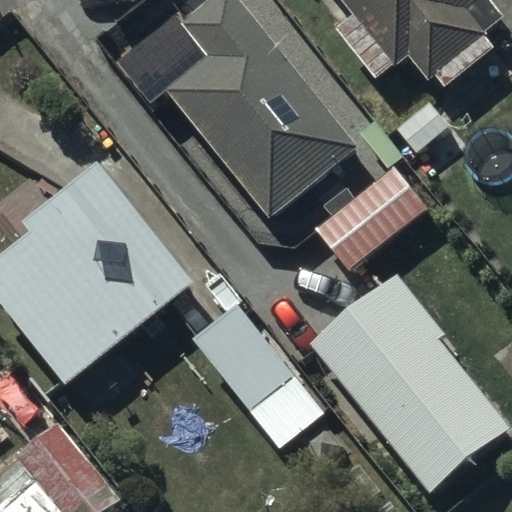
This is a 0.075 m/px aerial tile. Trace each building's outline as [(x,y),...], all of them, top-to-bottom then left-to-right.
[(366,154),(240,0),(231,0),(191,33),(215,63),(173,97),(278,225),(366,154)] [(511,23),(511,22),(494,0),(342,0),(360,22),(344,35),(384,86),(401,73),(403,75),(417,64),(437,89),(444,84),(452,95),(474,78),(492,100),(511,84),(511,60),(494,38),(511,23)] [(451,95),(448,97),(401,134),(433,175),(470,146),(451,122),(464,111),(451,95)] [(400,172),(399,173),(321,236),(356,279),(435,215),(400,172)] [(203,290),(108,175),(36,234),(42,242),(0,276),(0,302),(77,396),(66,405),(81,424),(114,398),(96,377),(203,290)] [(436,501),(511,442),(511,426),(453,356),(460,351),(403,281),(317,352),(436,501)] [(333,421),(247,314),(202,349),(289,458),(301,449),(319,473),(348,450),(328,426),(333,421)] [(0,397),(26,376),(0,345),(0,397)] [(63,429),(23,461),(40,483),(3,511),(120,511),(128,506),(63,429)]
